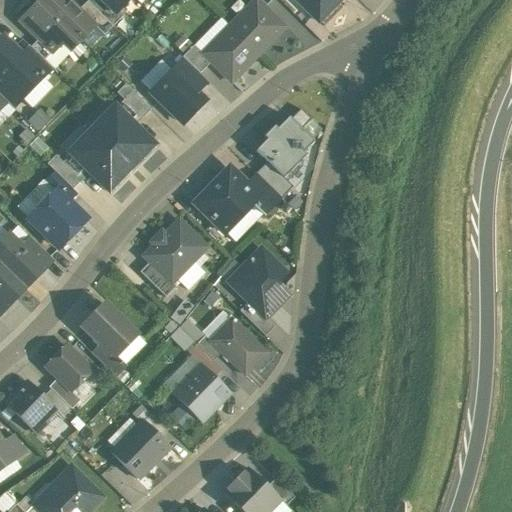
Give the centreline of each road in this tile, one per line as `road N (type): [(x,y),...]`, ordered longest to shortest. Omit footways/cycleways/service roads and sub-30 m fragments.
road 1 (residential): [(362,50),(327,177),(304,359),(292,382),(152,511)]
road 2 (residential): [(0,366),(148,197),(217,135),(271,89),(323,59),(362,50)]
road 3 (motorway): [(511,92),(485,172),(481,389),(453,511)]
